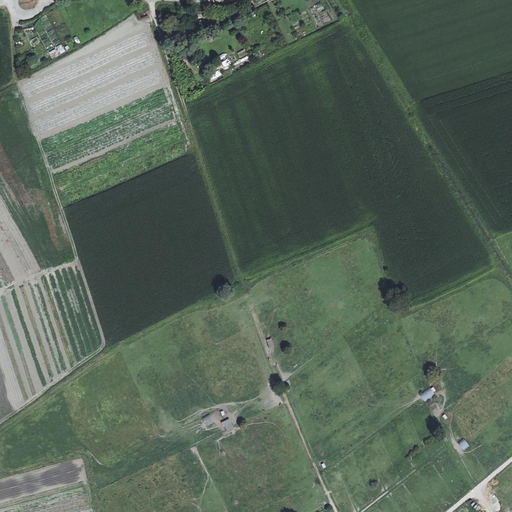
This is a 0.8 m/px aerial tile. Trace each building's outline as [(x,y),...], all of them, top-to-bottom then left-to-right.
[(137,13),(141,20),(148,16),(144,9),(137,13)] [(52,59),(58,55),(55,49),(48,52),(52,59)] [(424,402),(435,395),(430,388),(419,395),(424,402)] [(202,418),(206,426),(213,423),(209,415),(202,418)] [(222,422),(226,431),(233,428),(229,418),(222,422)] [(463,438),(457,443),(463,450),(469,446),(463,438)] [(456,511),(473,511),(482,506),(475,497),(456,511)]
